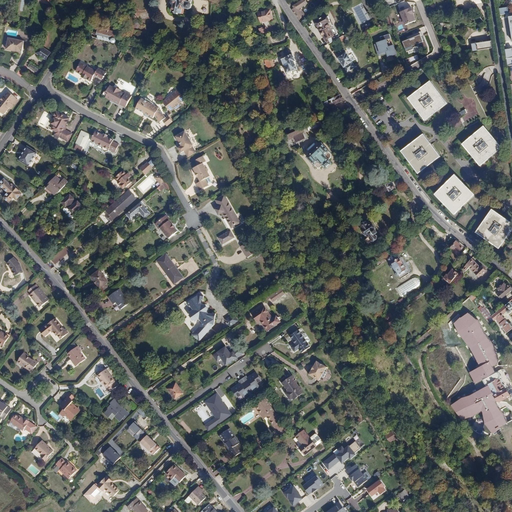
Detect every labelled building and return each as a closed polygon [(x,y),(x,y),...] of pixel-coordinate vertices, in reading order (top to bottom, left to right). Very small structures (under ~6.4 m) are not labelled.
[(173,0),(171,10),(178,12),(178,11),(182,12),(183,7),(182,7),(183,4),(186,5),(186,6),(187,7),(189,7),(190,6),(191,5),(191,3),(190,1),(188,0),(173,0)] [(306,4),(303,0),(302,0),(291,7),(298,20),(304,15),(300,8),(306,4)] [(499,8),(500,15),(508,14),(507,7),(499,8)] [(270,9),(256,12),(259,23),(273,20),(270,9)] [(416,22),(411,9),(400,13),(404,26),(416,22)] [(325,15),(314,22),(327,45),(339,37),(333,25),(331,26),(325,15)] [(100,28),(97,38),(120,45),(122,40),(114,38),(116,32),(100,28)] [(421,35),(403,42),(407,52),(425,45),(421,35)] [(23,41),(8,38),(5,49),(21,53),(23,41)] [(388,47),(386,40),(376,43),(376,44),(374,45),(378,56),(386,54),(388,59),(397,56),(393,45),(388,47)] [(492,41),(471,44),(473,51),(493,48),(492,41)] [(51,52),(40,45),(35,53),(46,59),(51,52)] [(345,52),(337,58),(347,72),(355,66),(345,52)] [(285,58),(281,59),(286,73),(296,69),(293,62),(295,61),(292,54),(285,57),(285,58)] [(41,69),(30,62),(28,65),(39,73),(41,69)] [(91,81),(95,73),(96,71),(87,66),(85,68),(80,64),(75,72),(82,76),(86,78),(91,81)] [(98,68),(96,71),(95,73),(102,77),(105,72),(98,68)] [(429,81),(406,98),(417,112),(423,121),(446,103),(429,81)] [(118,105),(118,104),(124,94),(119,91),(120,90),(113,86),(112,87),(109,86),(105,93),(107,94),(105,97),(118,105)] [(176,90),(161,102),(165,106),(169,112),(174,108),(175,110),(179,106),(178,104),(184,99),(176,90)] [(9,91),(4,97),(3,96),(0,100),(0,110),(5,114),(13,103),(12,103),(17,97),(9,91)] [(125,92),(124,94),(118,104),(125,107),(131,95),(125,92)] [(339,95),(324,103),(326,107),(333,104),(334,105),(343,100),(339,95)] [(166,117),(160,110),(156,106),(141,98),(136,109),(153,118),(154,115),(160,122),(162,120),(166,117)] [(52,130),(61,135),(64,129),(70,118),(57,111),(53,118),(55,119),(53,124),(54,125),(52,130)] [(168,115),(166,117),(162,120),(167,126),(173,121),(168,115)] [(319,123),(284,137),(289,147),(308,140),(305,133),(316,129),(316,130),(321,128),(319,123)] [(482,126),(460,144),(471,158),(478,166),(501,148),(482,126)] [(73,134),(64,129),(61,135),(59,138),(68,143),(73,134)] [(75,143),(83,148),(91,135),(82,130),(75,143)] [(96,131),(93,136),(91,141),(103,146),(102,147),(103,150),(105,151),(108,151),(109,149),(113,141),(113,140),(107,136),(107,135),(103,133),(103,134),(96,131)] [(180,152),(184,150),(191,146),(192,146),(189,140),(189,138),(188,136),(186,136),(183,131),(175,135),(176,136),(175,137),(176,139),(178,140),(178,141),(180,141),(182,144),(177,147),(180,152)] [(416,174),(438,157),(428,143),(422,135),(400,151),(416,174)] [(119,144),(113,141),(109,149),(114,152),(119,144)] [(330,165),(327,161),(330,159),(330,156),(321,145),(317,148),(315,145),(307,152),(310,155),(307,158),(307,160),(316,169),(319,169),(322,166),(325,170),(330,165)] [(195,153),(191,146),(184,150),(188,156),(195,153)] [(37,154),(27,148),(18,160),(28,167),(37,154)] [(156,155),(148,163),(152,167),(160,160),(156,155)] [(195,159),(198,165),(202,163),(206,161),(203,155),(195,159)] [(148,163),(147,162),(140,169),(145,175),(153,168),(152,167),(148,163)] [(210,176),(202,163),(198,165),(192,168),(200,181),(205,179),(210,176)] [(114,177),(117,181),(126,174),(123,170),(114,177)] [(128,172),(126,174),(117,181),(116,181),(122,189),(131,182),(128,178),(131,176),(128,172)] [(453,215),(473,195),(453,175),(432,195),(453,215)] [(4,179),(0,183),(0,186),(7,193),(4,197),(10,202),(13,198),(15,200),(21,194),(18,192),(19,190),(14,186),(13,187),(4,179)] [(46,190),(56,199),(69,185),(64,181),(62,184),(57,179),(46,190)] [(208,185),(205,179),(200,181),(195,183),(199,190),(208,185)] [(164,183),(161,180),(155,184),(158,188),(164,183)] [(386,188),(388,192),(395,188),(391,181),(384,185),(386,188)] [(111,221),(135,199),(128,191),(107,211),(109,213),(107,215),(111,221)] [(215,200),(218,206),(221,204),(227,201),(224,195),(215,200)] [(65,208),(72,216),(81,208),(78,204),(76,206),(70,198),(61,204),(64,208),(65,208)] [(227,201),(221,204),(224,211),(220,213),(222,215),(223,214),(231,227),(240,222),(227,201)] [(140,204),(126,216),(131,221),(139,214),(144,220),(150,215),(140,204)] [(218,214),(220,213),(224,211),(221,204),(218,206),(214,208),(218,214)] [(511,224),(490,209),(473,232),(497,249),(511,227),(511,224)] [(178,231),(169,220),(159,228),(169,239),(178,231)] [(370,221),(360,227),(367,238),(369,237),(372,242),(377,239),(374,234),(377,232),(370,221)] [(229,231),(217,238),(220,244),(232,237),(229,231)] [(451,247),(452,249),(448,253),(454,259),(460,252),(458,250),(462,246),(456,240),(451,247)] [(240,247),(247,258),(255,253),(248,242),(240,247)] [(51,259),(56,264),(70,252),(65,246),(51,259)] [(395,254),(389,258),(391,260),(389,261),(400,276),(403,274),(405,276),(410,272),(398,255),(397,255),(395,254)] [(180,279),(163,257),(155,264),(172,286),(180,279)] [(13,258),(7,263),(10,267),(10,269),(12,271),(13,271),(15,276),(23,272),(20,264),(13,258)] [(478,278),(485,271),(481,267),(480,268),(471,259),(470,260),(462,269),(465,272),(468,268),(478,278)] [(101,291),(108,286),(106,284),(109,281),(99,268),(89,276),(101,291)] [(494,268),(488,274),(491,277),(497,271),(494,268)] [(443,278),(449,283),(457,274),(452,269),(447,275),(446,274),(443,278)] [(503,282),(493,290),(496,293),(495,293),(500,299),(511,289),(507,284),(506,285),(503,282)] [(27,291),(30,294),(38,287),(36,284),(27,291)] [(49,300),(45,296),(38,287),(30,294),(29,295),(39,307),(49,300)] [(129,303),(119,289),(107,297),(117,311),(129,303)] [(287,295),(284,290),(273,298),(276,302),(287,295)] [(202,325),(193,337),(201,342),(214,325),(215,316),(207,315),(199,304),(199,300),(201,301),(201,297),(195,296),(186,304),(193,313),(190,315),(196,323),(199,321),(202,325)] [(511,328),(509,324),(509,325),(504,318),(504,315),(509,311),(510,313),(511,311),(511,310),(511,308),(511,304),(511,302),(495,315),(498,319),(497,320),(504,329),(503,330),(507,336),(511,331),(511,328)] [(259,320),(266,332),(275,327),(268,315),(268,314),(264,308),(254,315),(258,321),(259,320)] [(383,316),(386,321),(391,317),(388,313),(383,316)] [(467,313),(452,323),(463,340),(479,367),(467,372),(473,384),(495,373),(492,367),(494,365),(498,362),(491,344),(478,323),(467,313)] [(238,322),(234,315),(225,322),(229,328),(238,322)] [(68,332),(55,317),(39,331),(45,337),(53,330),(58,337),(60,339),(68,332)] [(394,321),(391,317),(386,321),(388,325),(394,321)] [(309,346),(299,332),(290,338),(296,346),(292,349),(295,354),(299,351),(300,352),(309,346)] [(0,335),(0,346),(3,348),(9,340),(4,336),(3,337),(0,335)] [(85,358),(76,346),(67,353),(72,360),(71,361),(74,365),(85,358)] [(225,346),(212,355),(220,367),(236,357),(232,351),(230,352),(225,346)] [(23,355),(17,364),(31,374),(37,364),(33,362),(32,362),(27,359),(28,357),(23,355)] [(326,367),(316,361),(307,375),(318,381),(324,371),(326,367)] [(105,389),(109,386),(114,383),(115,382),(106,369),(98,376),(99,379),(99,380),(105,389)] [(251,376),(247,378),(254,388),(255,389),(259,386),(258,385),(257,383),(261,380),(255,372),(250,376),(251,376)] [(247,378),(246,376),(238,381),(240,383),(240,384),(246,394),(254,388),(247,378)] [(302,394),(300,391),(301,390),(300,388),(298,389),(295,384),(296,383),(293,379),(292,380),(291,378),(282,384),(288,393),(286,394),(290,400),(292,399),(293,401),(302,394)] [(483,426),(490,434),(506,423),(501,413),(497,406),(495,402),(509,397),(497,379),(450,404),(461,421),(481,412),(483,426)] [(240,384),(240,383),(236,386),(235,385),(229,388),(235,397),(240,394),(242,397),(247,394),(246,394),(240,384)] [(175,384),(167,390),(174,399),(182,394),(175,384)] [(231,415),(217,395),(206,403),(214,414),(202,423),(208,431),(231,415)] [(63,413),(59,417),(62,420),(63,419),(70,425),(80,415),(72,407),(76,403),(71,398),(60,411),(63,413)] [(108,417),(112,413),(115,415),(114,416),(119,421),(122,418),(123,419),(130,413),(114,398),(109,403),(110,404),(107,407),(108,408),(104,413),(108,417)] [(279,421),(265,401),(255,408),(263,419),(266,417),(272,426),(279,421)] [(10,413),(0,404),(0,419),(0,420),(0,421),(3,423),(10,413)] [(15,418),(10,425),(22,435),(29,426),(24,422),(23,424),(15,418)] [(140,429),(134,422),(129,427),(135,434),(140,429)] [(144,432),(140,429),(135,434),(133,436),(137,440),(144,432)] [(228,429),(218,435),(233,457),(245,448),(236,435),(234,437),(228,429)] [(393,430),(386,434),(390,442),(398,437),(393,430)] [(316,449),(304,434),(297,440),(303,448),(300,451),(305,458),(316,449)] [(156,444),(146,435),(139,442),(149,452),(152,456),(160,448),(156,444)] [(339,461),(341,463),(348,458),(350,459),(355,454),(344,441),(332,452),(332,453),(339,461)] [(98,450),(102,453),(107,447),(104,444),(98,450)] [(53,457),(45,451),(46,450),(42,446),(35,453),(42,460),(41,462),(46,466),(53,457)] [(121,457),(110,447),(102,455),(113,465),(121,457)] [(332,453),(322,462),(329,470),(339,461),(332,453)] [(353,481),(357,487),(367,480),(354,463),(344,470),(348,475),(347,476),(351,482),(353,481)] [(464,463),(461,465),(468,475),(471,473),(464,463)] [(69,467),(68,468),(63,464),(58,470),(62,474),(60,476),(70,484),(78,475),(69,467)] [(186,476),(175,464),(166,473),(172,479),(174,477),(179,482),(186,476)] [(323,485),(316,476),(301,486),(308,495),(323,485)] [(119,490),(106,477),(97,486),(103,492),(104,490),(111,498),(119,490)] [(380,495),(386,490),(383,487),(384,486),(379,479),(365,488),(371,496),(377,491),(380,495)] [(292,506),(302,498),(293,485),(283,493),(292,506)] [(202,490),(198,487),(189,495),(193,499),(198,504),(205,497),(201,494),(203,492),(202,490)] [(411,502),(405,494),(399,499),(405,506),(411,502)] [(147,511),(148,511),(136,498),(126,508),(129,511),(130,510),(133,511),(147,511)] [(326,511),(346,511),(339,502),(338,503),(326,511)]
